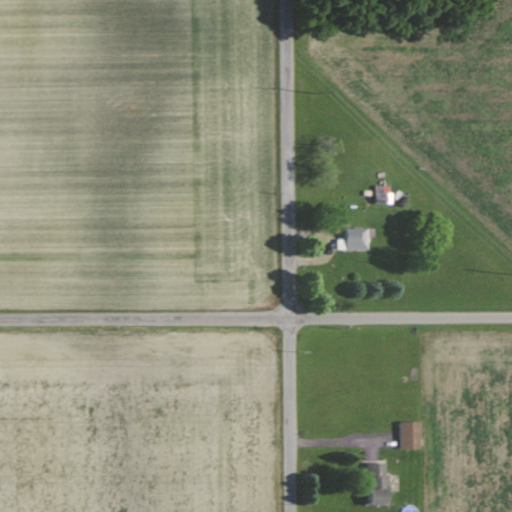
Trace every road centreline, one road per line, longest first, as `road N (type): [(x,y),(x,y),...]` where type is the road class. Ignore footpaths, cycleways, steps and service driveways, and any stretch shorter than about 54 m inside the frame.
road 1 (residential): [(286,511),(283,0)]
road 2 (residential): [(0,317),(511,316)]
